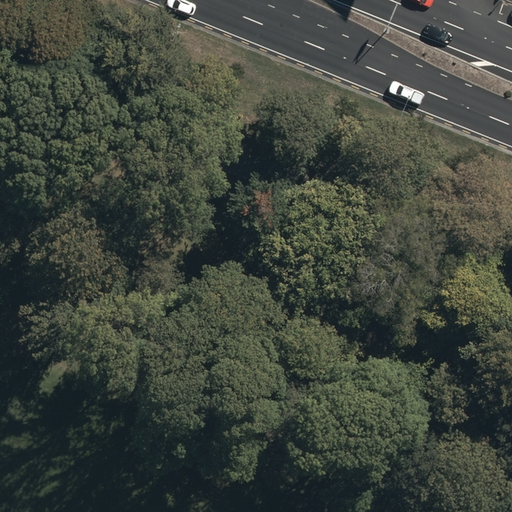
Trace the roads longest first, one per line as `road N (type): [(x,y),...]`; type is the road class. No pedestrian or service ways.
road 1 (secondary): [(511,124),(202,0)]
road 2 (secondary): [(390,0),(511,48)]
